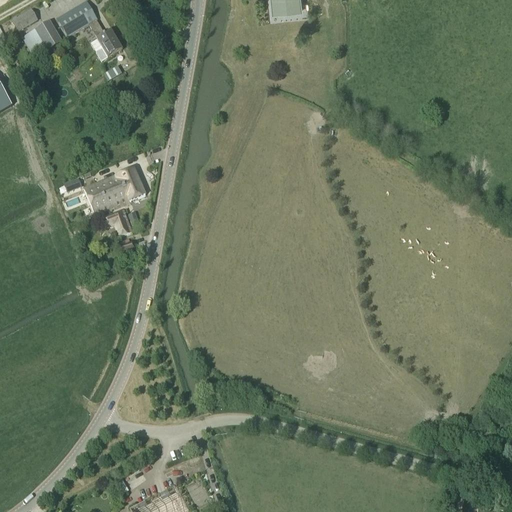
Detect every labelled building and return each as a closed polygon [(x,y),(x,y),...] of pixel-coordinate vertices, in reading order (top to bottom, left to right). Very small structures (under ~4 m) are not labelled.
[(274,0),(275,8),(286,7),(287,13),(297,12),(296,6),(301,5),(300,0),(274,0)] [(68,40),(89,27),(98,41),(91,46),(101,63),(107,59),(108,60),(122,52),(111,33),(105,37),(96,22),(97,22),(86,4),(56,21),(68,40)] [(36,24),(30,13),(11,22),(18,34),(36,24)] [(62,45),(50,23),(22,40),(34,61),(62,45)] [(117,69),(103,77),(107,84),(121,76),(117,69)] [(83,190),(95,219),(129,205),(129,204),(145,197),(134,171),(114,179),(112,180),(83,190)] [(119,239),(132,234),(124,212),(102,221),(106,232),(115,229),(119,239)] [(136,217),(129,219),(132,228),(139,226),(136,217)] [(128,242),(121,244),(121,247),(120,247),(123,256),(125,256),(125,258),(133,256),(132,253),(134,253),(131,244),(129,244),(128,242)]
